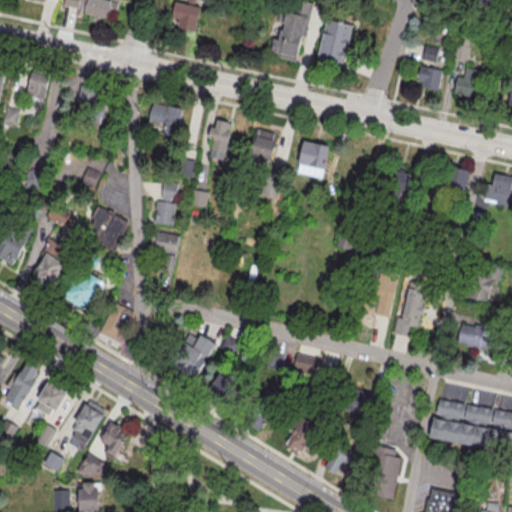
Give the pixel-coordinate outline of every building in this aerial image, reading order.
[(64,0),(64,5),(84,8),(83,13),(115,18),(117,0),(64,0)] [(196,31),(202,0),(175,0),(171,17),(178,19),(176,27),(196,31)] [(297,59),(301,35),(305,35),(309,15),(285,11),(280,38),(273,37),(270,55),(297,59)] [(353,25),(325,19),(316,62),(343,67),(353,25)] [(454,59),(457,45),(458,45),(460,34),(472,36),(470,48),(471,48),(468,62),(454,59)] [(423,60),(427,46),(441,49),(437,63),(423,60)] [(443,71),(439,92),(422,89),(423,83),(419,82),(421,68),(426,69),(426,68),(443,71)] [(479,99),(455,94),(458,77),(465,78),(466,68),(485,72),(479,99)] [(26,95),(44,98),(49,75),(31,72),(26,95)] [(99,124),(105,91),(82,86),(75,119),(99,124)] [(154,104),(184,110),(178,140),(164,137),(166,124),(151,121),(154,104)] [(20,110),(6,106),(2,121),(16,124),(20,110)] [(211,157),(214,139),(209,138),(212,127),(217,128),(218,120),(233,123),(227,153),(225,153),(224,160),(211,157)] [(251,163),(259,130),(278,134),(272,162),(271,161),(269,168),(251,163)] [(305,141),(330,147),(322,179),(298,173),(305,141)] [(194,178),(184,177),(187,160),(196,162),(194,178)] [(81,182),(94,187),(100,172),(86,167),(81,182)] [(470,172),(466,195),(457,193),(458,190),(453,189),(453,190),(441,188),(442,178),(448,179),(450,168),(470,172)] [(386,206),(393,172),(400,173),(401,171),(407,172),(406,175),(413,176),(409,195),(403,193),(400,209),(386,206)] [(277,199),(261,196),(266,172),(283,176),(277,199)] [(511,177),(511,193),(509,208),(485,203),(489,186),(493,187),(496,174),(511,177)] [(156,223),(159,202),(164,202),(164,199),(162,198),(164,182),(179,184),(177,200),(171,200),(171,203),(177,204),(175,225),(156,223)] [(206,208),(191,205),(194,190),(209,192),(206,208)] [(416,224),(402,220),(407,201),(420,204),(416,224)] [(70,213),(51,205),(46,218),(65,225),(70,213)] [(128,222),(98,206),(84,234),(113,249),(128,222)] [(192,217),(194,209),(200,210),(198,218),(192,217)] [(32,228),(14,218),(0,244),(0,257),(13,264),(32,228)] [(341,229),(357,233),(352,251),(337,248),(341,229)] [(153,232),(182,236),(180,246),(178,245),(177,254),(150,250),(153,232)] [(413,263),(417,246),(437,250),(433,267),(413,263)] [(64,260),(44,252),(34,275),(54,284),(64,260)] [(173,272),(165,270),(168,254),(177,256),(173,272)] [(336,271),(338,261),(343,262),(343,260),(352,262),(352,264),(354,264),(352,274),(336,271)] [(469,298),(470,290),(469,289),(472,277),(473,277),(474,274),(486,277),(489,263),(505,266),(502,281),(494,280),(491,294),(490,294),(488,302),(469,298)] [(103,280),(79,268),(64,298),(88,309),(103,280)] [(390,318),(376,315),(379,303),(369,301),(370,296),(359,294),(364,275),(381,279),(383,269),(400,273),(390,318)] [(395,334),(398,318),(401,319),(403,311),(400,310),(406,281),(430,286),(426,304),(423,304),(423,306),(426,306),(423,316),(421,316),(418,328),(412,327),(409,337),(395,334)] [(459,343),(463,325),(476,327),(477,325),(482,326),(481,329),(485,329),(485,331),(511,337),(511,354),(473,346),(473,348),(467,347),(468,345),(459,343)] [(194,379),(216,343),(200,333),(197,338),(190,334),(171,366),(194,379)] [(265,366),(281,369),(284,355),(267,352),(265,366)] [(292,371),(319,376),(322,358),(296,353),(292,371)] [(4,399),(21,407),(36,378),(33,377),(38,367),(26,361),(17,378),(11,375),(6,385),(10,387),(4,399)] [(228,395),(235,379),(218,371),(210,387),(228,395)] [(65,390),(48,381),(34,407),(52,416),(65,390)] [(339,408),(344,387),(374,394),(372,400),(370,400),(367,414),(339,408)] [(105,408),(86,399),(69,436),(88,445),(105,408)] [(438,414),(441,400),(454,403),(454,402),(467,405),(464,419),(452,417),(438,414)] [(465,419),(468,405),(481,408),(481,407),(495,410),(492,425),(479,422),(479,423),(465,419)] [(493,424),(496,410),(508,413),(509,412),(511,412),(511,428),(507,427),(506,427),(493,424)] [(306,454),(319,428),(299,418),(286,444),(306,454)] [(445,441),(449,422),(435,419),(431,439),(445,442),(445,441)] [(101,441),(108,444),(104,454),(117,458),(127,429),(108,422),(101,441)] [(445,441),(459,444),(463,425),(449,422),(445,441)] [(362,423),(370,425),(367,435),(360,433),(362,423)] [(49,446),(55,428),(44,424),(38,442),(49,446)] [(459,444),(463,425),(464,424),(477,427),(473,446),(473,447),(459,444)] [(473,446),(477,427),(491,430),(487,449),(473,446)] [(487,449),(491,430),(491,429),(504,432),(500,451),(500,452),(487,449)] [(504,432),(511,433),(511,453),(500,451),(504,432)] [(325,469),(341,442),(356,450),(354,453),(366,461),(355,479),(339,470),(336,475),(325,469)] [(393,501),(374,497),(375,490),(364,487),(373,445),(397,450),(396,458),(402,459),(393,501)] [(57,470),(64,458),(51,450),(44,462),(57,470)] [(100,479),(108,463),(87,452),(79,468),(100,479)] [(472,484),(474,468),(485,469),(483,486),(472,484)] [(99,511),(99,481),(79,482),(79,511),(99,511)] [(432,488),(468,496),(464,511),(425,511),(428,499),(429,499),(432,488)] [(70,510),(69,489),(53,489),(54,510),(70,510)] [(498,511),(480,511),(481,511),(487,511),(487,503),(499,504),(498,511)]
